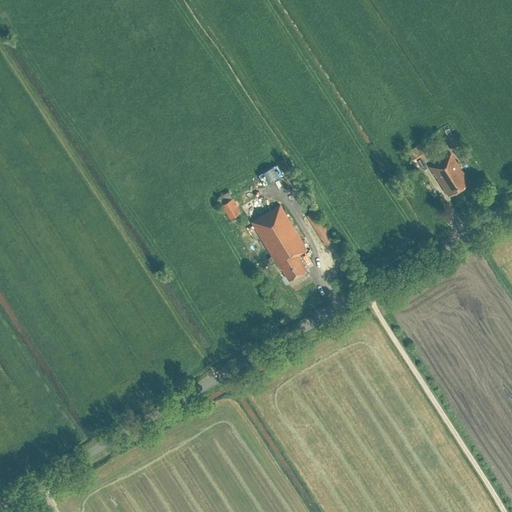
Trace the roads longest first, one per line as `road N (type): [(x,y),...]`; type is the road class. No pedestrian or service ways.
road 1 (tertiary): [(0,507),(511,204)]
road 2 (track): [(217,378),(0,44)]
road 3 (track): [(502,511),(364,291)]
